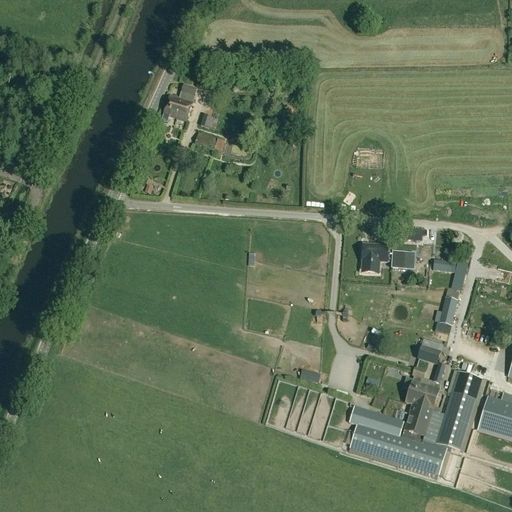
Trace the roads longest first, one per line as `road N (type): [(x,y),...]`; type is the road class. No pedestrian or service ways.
road 1 (tertiary): [(0,444),(203,0)]
road 2 (unclassified): [(0,273),(39,188),(0,173)]
